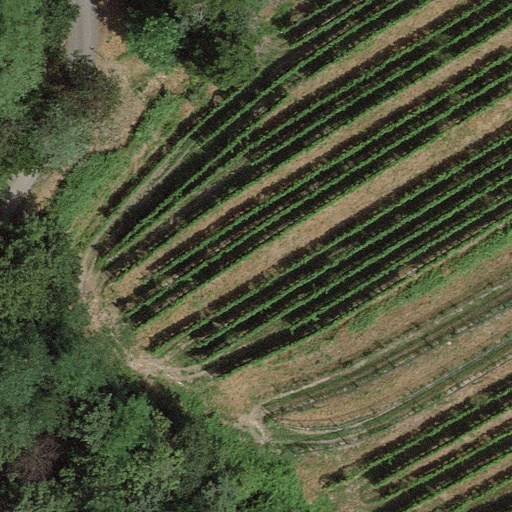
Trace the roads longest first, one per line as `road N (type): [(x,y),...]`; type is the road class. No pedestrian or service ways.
road 1 (track): [(221,0),(145,58),(70,72)]
road 2 (unclassified): [(48,115),(83,29),(77,0)]
